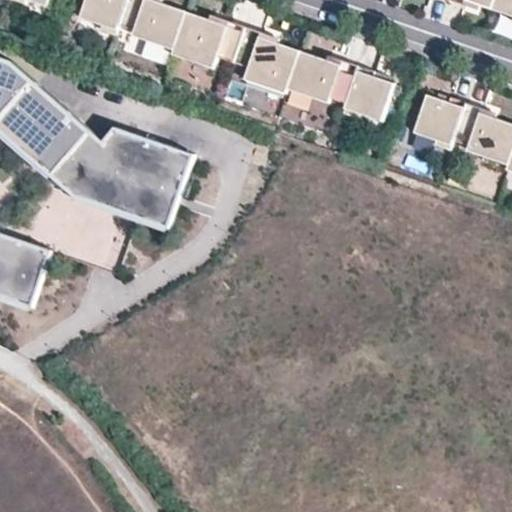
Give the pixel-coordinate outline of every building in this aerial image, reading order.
[(89,0),(83,18),(105,26),(103,30),(118,35),(121,26),(130,0),(89,0)] [(177,51),(190,13),(158,2),(157,7),(148,3),(149,0),(130,0),(121,26),(150,36),(149,41),(177,51)] [(452,0),(467,5),(468,1),(495,9),(497,0),(452,0)] [(511,0),(497,0),(495,9),(511,15),(511,0)] [(212,25),(214,21),(190,13),(177,51),(175,55),(205,65),(206,61),(218,65),(220,58),(236,63),(248,27),(232,22),(229,31),(212,25)] [(232,22),(215,16),(214,21),(212,25),(229,31),(232,22)] [(291,90),(304,52),(280,43),(278,48),(262,42),(265,33),(248,27),(236,63),(252,68),(249,75),(261,79),(259,84),(289,94),(291,90)] [(280,43),(282,39),(265,33),(262,42),(278,48),(280,43)] [(291,90),(318,99),(320,94),(333,99),(349,104),(362,66),(346,61),(344,66),(342,70),(334,67),(335,63),(304,52),(291,90)] [(0,123),(37,81),(18,64),(14,61),(0,55),(0,123)] [(206,61),(205,65),(216,69),(218,65),(206,61)] [(384,122),(398,84),(376,77),(378,72),(362,66),(349,104),(346,114),(362,119),(363,115),(384,122)] [(249,75),(248,80),(259,84),(261,79),(249,75)] [(94,130),(37,81),(0,123),(0,129),(54,176),(94,130)] [(320,94),(318,99),(332,104),(333,99),(320,94)] [(454,98),(452,103),(431,95),(418,133),(439,141),(437,145),(453,150),(456,141),(469,103),(454,98)] [(511,165),(511,162),(511,123),(493,116),(491,121),(483,118),(486,109),(469,103),(456,141),(472,147),(485,151),(483,156),(511,165)] [(494,112),(486,109),(483,118),(491,121),(493,116),(494,112)] [(172,229),(198,155),(119,127),(107,141),(94,130),(54,176),(77,197),(172,229)] [(472,147),(470,151),(483,156),(485,151),(472,147)] [(0,234),(0,296),(36,309),(55,251),(0,234)]
